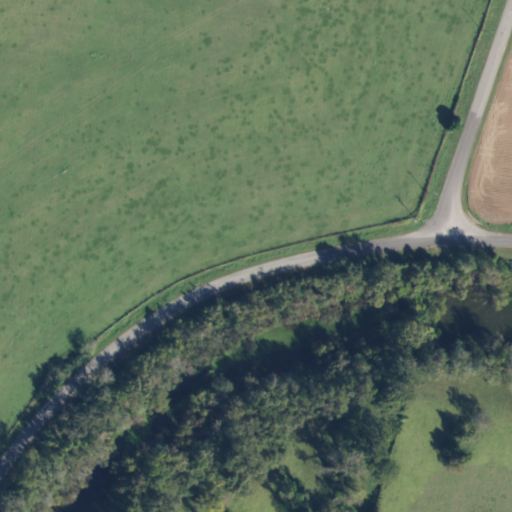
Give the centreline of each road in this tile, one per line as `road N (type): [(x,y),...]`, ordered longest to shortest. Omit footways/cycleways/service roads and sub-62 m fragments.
road 1 (residential): [(511,239),(313,256),(188,298),(125,337),(61,394),(0,466)]
road 2 (residential): [(448,240),(511,0)]
